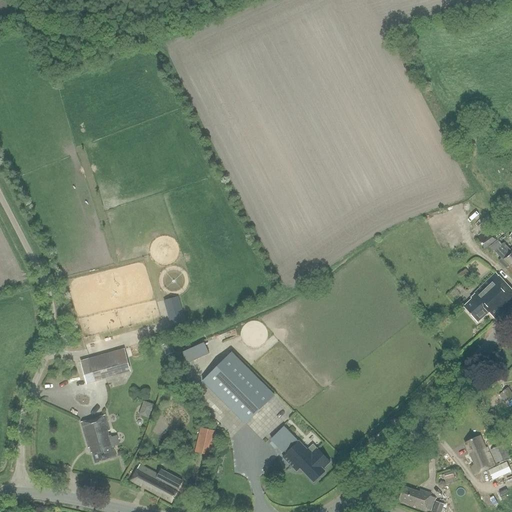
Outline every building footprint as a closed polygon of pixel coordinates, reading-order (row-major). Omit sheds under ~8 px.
[(434,226),(443,246),(462,237),(453,217),(434,226)] [(476,239),(484,250),(501,237),(493,226),(476,239)] [(495,251),(502,244),(497,240),(490,246),(495,251)] [(511,248),(511,250),(504,243),(502,245),(495,252),(503,260),(502,261),(511,271),(511,248)] [(497,319),(511,305),(511,288),(499,274),(473,297),(475,300),(466,308),(480,323),(491,313),(497,319)] [(179,297),(165,301),(172,326),(186,322),(179,297)] [(206,341),(183,351),(188,362),(211,353),(206,341)] [(170,343),(162,346),(166,356),(175,352),(170,343)] [(124,350),(89,360),(95,381),(130,371),(124,350)] [(234,352),(204,383),(247,425),(275,396),(234,352)] [(511,391),(508,386),(499,393),(505,400),(511,394),(511,391)] [(144,402),(143,406),(147,408),(144,416),(148,418),(153,404),(144,402)] [(97,463),(116,457),(112,445),(113,445),(105,416),(82,423),(91,454),(94,453),(97,463)] [(285,426),(273,438),(288,454),(285,457),(291,464),(295,460),(315,481),(325,471),(323,469),(330,462),(314,444),(308,450),(285,426)] [(201,427),(195,452),(210,455),(216,431),(201,427)] [(475,463),(472,464),(469,466),(473,474),(488,468),(493,480),(511,472),(507,463),(494,468),(493,465),(494,465),(487,448),(486,448),(480,435),(466,442),(475,463)] [(505,444),(490,451),(497,466),(511,459),(505,444)] [(172,503),(181,486),(173,482),(174,479),(166,475),(164,477),(141,465),(132,481),(172,503)] [(453,471),(444,473),(447,485),(456,483),(453,471)] [(436,498),(430,496),(431,492),(421,489),(420,491),(404,485),(399,500),(410,503),(410,505),(425,510),(426,508),(431,510),(436,498)] [(441,511),(444,504),(436,502),(432,511),(441,511)]
